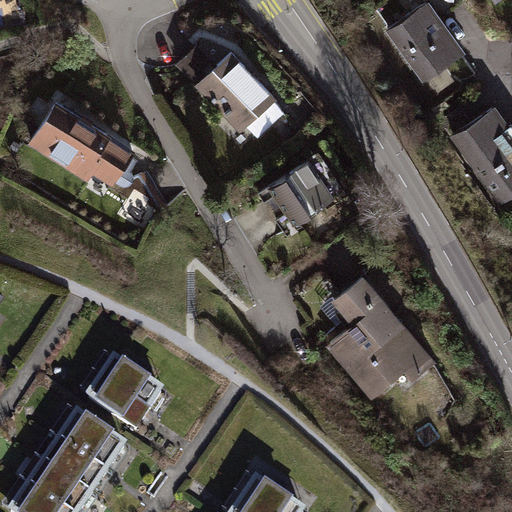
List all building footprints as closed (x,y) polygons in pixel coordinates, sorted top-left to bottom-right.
[(388,26),(422,0),(389,0),(376,10),(388,26)] [(422,0),(388,26),(385,27),(423,78),(466,47),(430,0),(422,0)] [(201,76),(224,54),(206,36),(183,58),(201,76)] [(286,102),(240,45),(196,81),(243,138),(286,102)] [(61,100),(30,141),(86,182),(94,170),(115,185),(137,155),(61,100)] [(511,124),(494,100),(449,133),(500,202),(511,192),(511,124)] [(319,154),(268,184),(294,226),(345,195),(319,154)] [(367,267),(337,292),(358,318),(335,336),(380,393),(434,351),(367,267)] [(114,356),(87,392),(139,431),(166,395),(114,356)] [(90,511),(135,447),(83,411),(12,511),(90,511)] [(261,474),(235,511),(307,511),(310,507),(261,474)]
